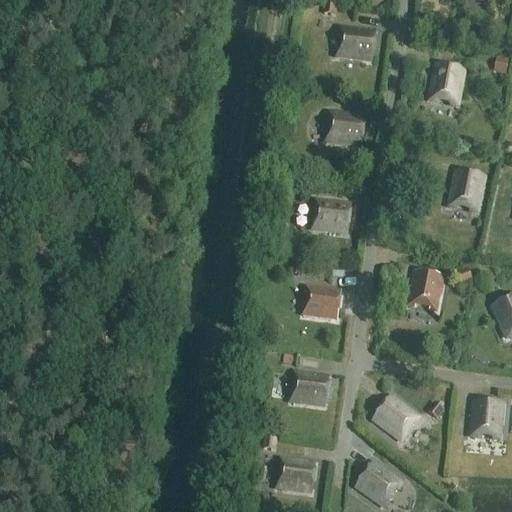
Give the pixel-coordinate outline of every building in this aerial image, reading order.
[(323,6),(323,16),(335,17),(336,8),(323,6)] [(371,63),(374,34),(341,29),(340,37),(343,37),(341,52),(338,51),(337,59),(371,63)] [(458,106),(464,73),(435,67),(429,101),(436,102),(437,98),(451,101),(450,105),(458,106)] [(360,148),(364,119),(330,115),(329,122),(332,122),(330,137),(327,136),(326,144),(360,148)] [(477,213),(484,180),(455,174),(449,207),(456,208),(457,205),(471,207),(470,211),(477,213)] [(346,235),(350,206),(316,202),(315,209),(318,210),(317,224),(313,224),(312,231),(346,235)] [(364,224),(365,203),(356,202),(355,223),(364,224)] [(436,281),(421,278),(422,275),(415,273),(408,307),(437,312),(443,279),(436,278),(436,281)] [(336,322),(340,293),(307,288),(306,295),(309,296),(307,310),(304,310),(303,317),(336,322)] [(511,299),(492,308),(506,339),(511,336),(511,335),(511,334),(511,333),(511,299)] [(324,408),(328,379),(294,375),(293,382),(297,382),(295,397),(291,396),(290,404),(324,408)] [(414,426),(418,420),(391,399),(374,422),(401,443),(405,437),(402,435),(411,424),(414,426)] [(500,440),(503,406),(474,403),(471,437),(478,438),(478,435),(493,436),(492,439),(500,440)] [(437,422),(444,413),(434,405),(426,414),(437,422)] [(277,442),(265,441),(264,453),(276,454),(277,442)] [(511,444),(474,446),(475,461),(511,459),(511,444)] [(310,495),(314,465),(281,461),(280,468),(283,468),(281,483),(278,482),(277,490),(310,495)] [(397,491),(401,485),(374,465),(356,489),(384,509),(388,503),(385,501),(394,489),(397,491)]
